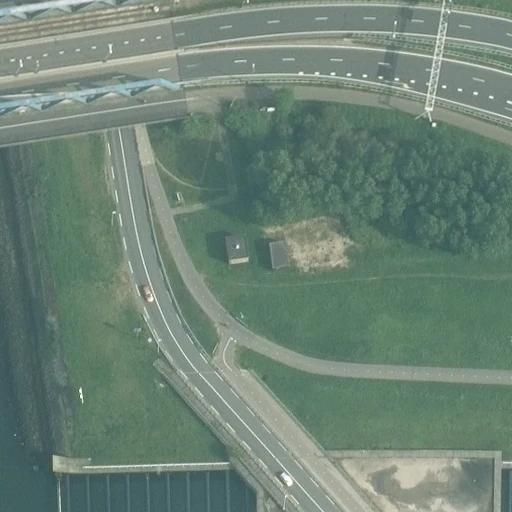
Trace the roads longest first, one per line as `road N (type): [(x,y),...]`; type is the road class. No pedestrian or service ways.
road 1 (secondary): [(319,511),(199,376),(156,304),(139,250),(99,0)]
road 2 (trunk): [(511,35),(371,19),(281,22),(0,64)]
road 3 (trunk): [(0,97),(272,59),(430,70),(507,89)]
road 4 (motorway): [(511,508),(151,511)]
